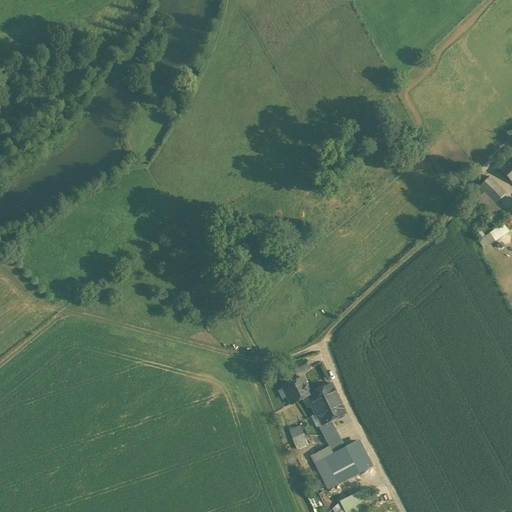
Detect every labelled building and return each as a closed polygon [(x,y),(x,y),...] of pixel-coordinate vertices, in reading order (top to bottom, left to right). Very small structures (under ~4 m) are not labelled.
[(511,155),(498,169),(511,183),(511,155)] [(506,194),(490,177),(478,188),(484,194),(494,205),(496,203),(506,194)] [(494,205),(484,194),(477,200),(497,221),(506,213),(496,203),(494,205)] [(511,221),(509,217),(499,226),(503,230),(511,222),(511,221)] [(503,230),(499,226),(489,235),(494,241),(503,230)] [(489,235),(480,242),(483,248),(494,241),(489,235)] [(305,359),(292,366),(296,373),(309,367),(305,359)] [(302,377),(293,382),(290,381),(287,382),(286,385),(285,386),(288,393),(286,394),(291,403),(298,400),(307,395),(310,393),(302,377)] [(310,393),(307,395),(318,417),(321,423),(322,424),(331,419),(345,412),(331,383),(310,393)] [(309,421),(318,417),(307,395),(298,400),(309,422),(309,421)] [(318,417),(309,421),(315,433),(321,430),(318,425),(321,423),(318,417)] [(331,419),(322,424),(321,423),(318,425),(321,430),(323,434),(336,428),(331,419)] [(300,425),(289,430),(293,438),(304,433),(300,425)] [(336,428),(323,434),(329,446),(330,447),(342,441),(336,428)] [(304,433),(293,438),(297,448),(309,443),(304,433)] [(359,439),(345,446),(359,473),(373,465),(359,439)] [(333,453),(345,446),(342,441),(330,447),(333,453)] [(345,446),(333,453),(326,456),(314,462),(328,489),(359,473),(345,446)] [(329,446),(322,449),(326,456),(333,453),(330,447),(329,446)] [(322,449),(310,455),(314,462),(326,456),(322,449)] [(364,488),(340,501),(345,511),(353,511),(372,502),(367,494),(364,488)] [(374,490),(367,494),(372,502),(378,499),(374,490)] [(345,511),(340,501),(330,506),(333,511),(345,511)]
